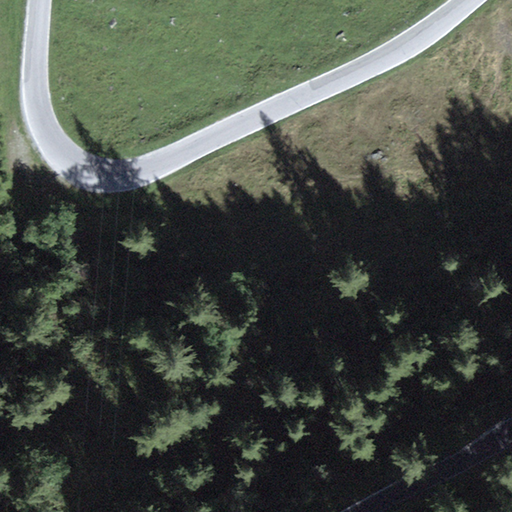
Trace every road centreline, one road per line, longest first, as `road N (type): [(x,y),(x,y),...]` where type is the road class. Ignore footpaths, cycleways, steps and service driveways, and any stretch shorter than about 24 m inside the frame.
road 1 (tertiary): [(467,0),(378,60),(147,167),(110,174),(63,156),(40,116),(39,0)]
road 2 (tertiary): [(360,511),(511,430)]
